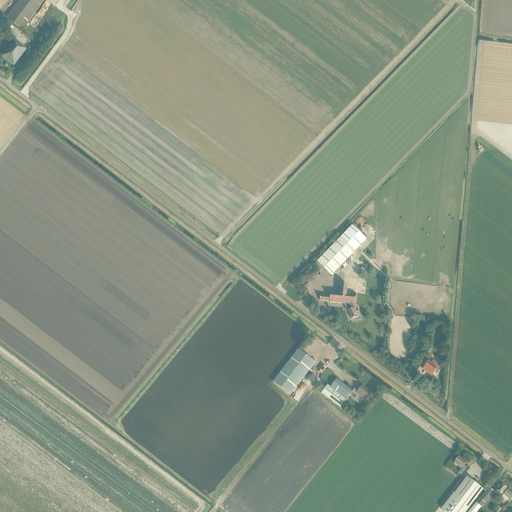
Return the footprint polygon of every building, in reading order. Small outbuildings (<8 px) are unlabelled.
[(18,0),(5,17),(22,30),(44,0),(18,0)] [(23,46),(14,39),(1,56),(14,65),(26,49),(22,47),(23,46)] [(341,237),(317,262),(331,276),(356,251),(366,240),(352,226),(341,237)] [(330,303),(351,305),(352,309),(348,310),(351,320),(357,318),(356,313),(357,312),(355,305),(356,293),(347,292),(348,286),(340,285),(339,292),(331,291),(330,296),(320,295),(320,301),(330,302),(330,303)] [(298,349),(273,382),(290,396),(316,363),(298,349)] [(434,372),(438,374),(443,368),(433,361),(431,364),(428,362),(424,368),(425,369),(426,371),(432,375),(434,372)] [(362,386),(358,391),(355,388),(353,391),(337,379),(331,387),(328,385),(321,393),(340,408),(351,395),(355,399),(358,395),(366,400),(371,393),(362,386)] [(461,475),(465,470),(462,468),(467,463),(459,457),(454,463),(461,469),(458,473),(461,475)] [(442,510),(444,511),(465,511),(483,490),(467,477),(442,510)] [(511,498),(511,493),(506,489),(507,488),(502,484),(497,491),(502,494),(504,495),(509,499),(508,501),(509,502),(511,498)] [(481,507),(494,492),(486,485),(483,489),(486,491),(476,503),(481,507)] [(468,511),(477,511),(481,507),(476,503),(468,511)]
